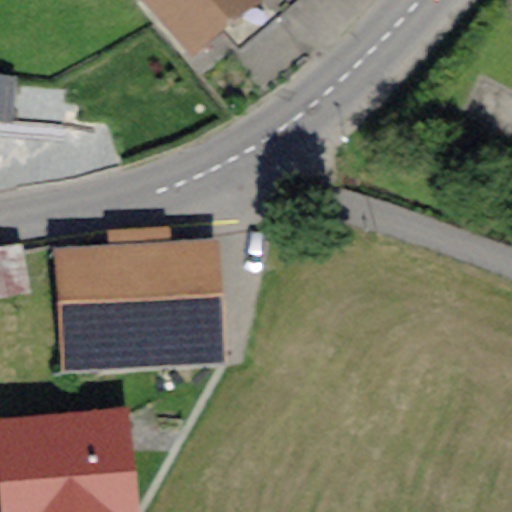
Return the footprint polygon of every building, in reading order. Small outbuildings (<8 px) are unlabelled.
[(144,0),(188,52),(249,0),(144,0)] [(0,81),(0,123),(4,124),(8,82),(0,81)] [(208,280),(228,279),(226,247),(168,250),(167,234),(111,238),(112,254),(62,257),(64,289),(69,376),(101,374),(100,359),(213,352),(208,280)] [(0,297),(22,294),(15,253),(0,255),(0,297)] [(24,511),(122,511),(113,419),(72,423),(16,429),(24,511)]
